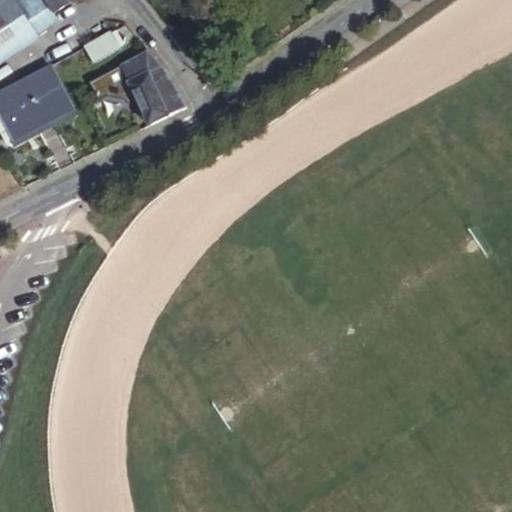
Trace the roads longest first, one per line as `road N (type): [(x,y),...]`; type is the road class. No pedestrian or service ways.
road 1 (unclassified): [(0,217),(219,106)]
road 2 (unclassified): [(219,106),(368,0)]
road 3 (residential): [(219,106),(131,0)]
